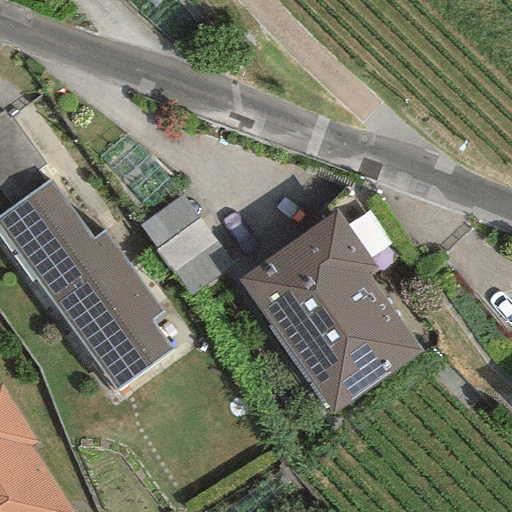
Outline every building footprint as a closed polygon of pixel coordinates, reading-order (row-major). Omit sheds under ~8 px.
[(0,104),(0,183),(0,184),(43,152),(4,101),(0,104)] [(50,181),(0,216),(0,228),(115,390),(171,350),(150,321),(161,313),(103,232),(92,240),(50,181)] [(139,218),(187,284),(229,254),(181,188),(139,218)] [(377,270),(335,210),(237,279),(332,413),(421,351),(368,276),(377,270)] [(0,511),(71,511),(29,445),(34,442),(0,388),(0,511)]
